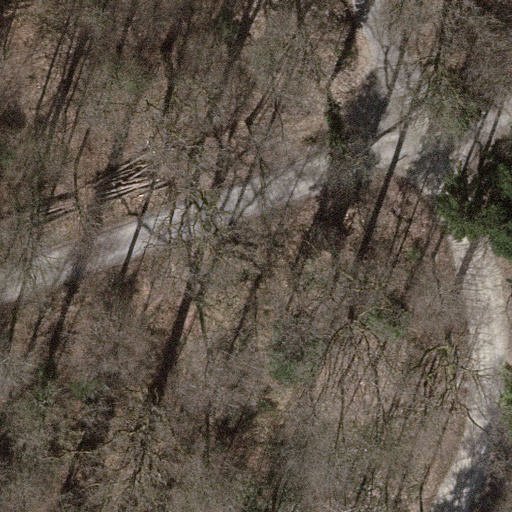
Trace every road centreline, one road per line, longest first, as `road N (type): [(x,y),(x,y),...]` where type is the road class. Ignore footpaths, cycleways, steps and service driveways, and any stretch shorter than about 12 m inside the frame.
road 1 (track): [(453,511),(489,425),(495,360),(472,256),(367,0)]
road 2 (track): [(511,118),(423,137),(0,278)]
